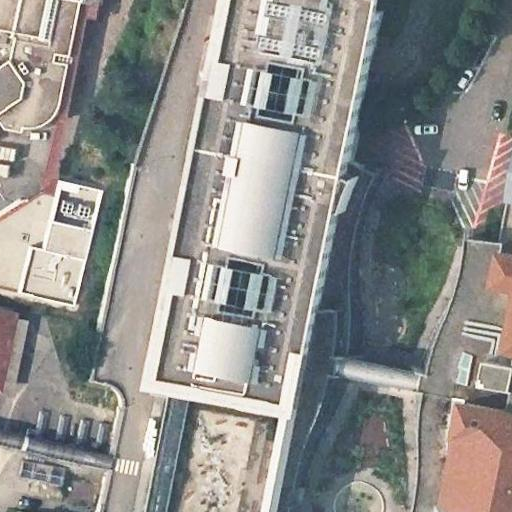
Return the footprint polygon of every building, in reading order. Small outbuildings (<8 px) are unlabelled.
[(0,0),(0,115),(1,115),(9,127),(26,131),(28,126),(37,127),(44,125),(51,121),(57,115),(61,110),(64,103),(72,63),(58,60),(60,53),(73,55),(84,0),(0,0)] [(511,511),(511,191),(503,238),(472,234),(464,264),(459,282),(452,298),(441,319),(434,333),(428,347),(424,355),(423,360),(422,367),(366,356),(365,340),(364,309),(362,280),(361,259),(362,242),(366,224),(372,207),(387,175),(355,160),(384,11),(366,8),(367,0),(237,0),(164,374),(181,377),(252,391),(228,511),(511,511)] [(59,180),(54,196),(42,193),(0,217),(0,286),(76,306),(103,190),(59,180)] [(0,371),(10,314),(0,312),(0,371)] [(181,377),(154,511),(228,511),(252,391),(181,377)] [(0,444),(1,445),(108,466),(109,461),(110,452),(4,431),(0,430),(0,444)]
